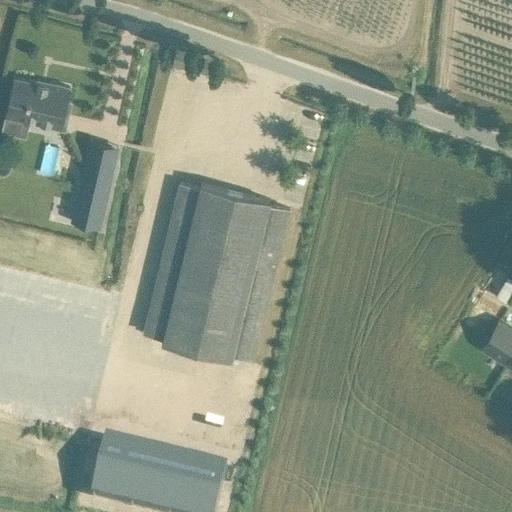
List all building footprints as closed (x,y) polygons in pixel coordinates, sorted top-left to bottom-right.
[(29,120),(61,127),(64,114),(68,115),(72,101),(68,100),(71,86),(48,81),(48,83),(16,76),(7,115),(29,120)] [(85,162),(72,219),(100,226),(113,169),(85,162)] [(149,314),(145,331),(164,336),(163,340),(233,356),(234,353),(253,357),(285,227),(290,207),(270,203),(271,199),(201,182),(200,186),(181,181),(176,200),(173,214),(192,219),(168,318),(149,314)] [(139,271),(141,254),(129,253),(127,269),(139,271)] [(511,289),(511,264),(496,293),(507,299),(511,289)] [(511,326),(499,319),(482,347),(511,366),(511,326)] [(106,437),(92,495),(162,511),(216,511),(227,466),(106,437)]
